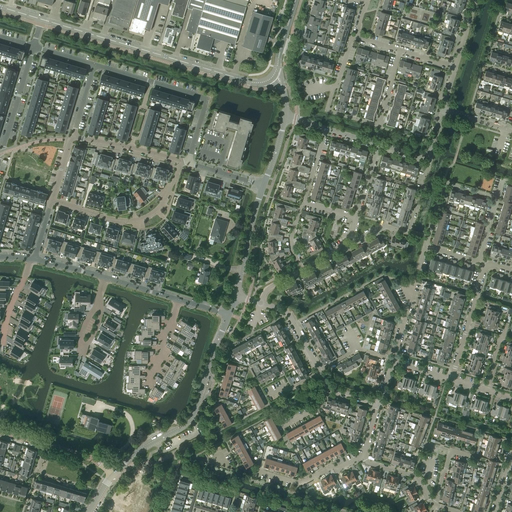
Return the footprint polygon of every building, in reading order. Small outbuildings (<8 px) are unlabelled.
[(72,13),(75,3),(65,0),(64,0),(62,10),(66,11),(65,13),(67,14),(68,12),(72,13)] [(85,15),(89,3),(81,0),(77,12),(85,15)] [(97,0),(93,17),(97,18),(97,19),(100,24),(103,25),(105,19),(110,0),(97,0)] [(129,28),(136,0),(115,0),(109,22),(129,28)] [(168,4),(169,0),(137,0),(129,29),(144,34),(145,29),(150,30),(159,2),(168,4)] [(183,18),(188,0),(173,0),(173,2),(175,2),(172,14),(183,18)] [(196,33),(205,0),(190,0),(188,7),(193,9),(186,30),(196,33)] [(246,6),(226,0),(205,0),(196,32),(201,33),(196,49),(209,53),(212,44),(216,42),(217,42),(221,39),(235,43),(246,6)] [(315,0),(314,5),(325,8),(326,5),(324,4),(325,1),(322,0),(315,0)] [(463,6),(455,3),(453,7),(450,6),(449,11),(456,14),(457,11),(462,12),(462,10),(463,10),(464,8),(463,7),(463,6)] [(312,12),(321,15),(322,11),(324,12),(325,8),(314,5),(312,12)] [(342,12),(353,15),(354,9),(344,6),(342,12)] [(262,52),(273,17),(253,11),(242,46),(262,52)] [(309,19),(321,22),(322,19),(320,18),(321,15),(312,12),(309,19)] [(342,17),(351,20),(353,15),(342,12),(344,12),(343,17),(342,17)] [(379,17),(389,20),(390,15),(381,12),(379,17)] [(448,24),(457,27),(458,25),(459,25),(459,22),(459,20),(455,19),(456,16),(448,14),(446,19),(449,20),(448,24)] [(340,22),(350,25),(351,20),(342,17),(340,22)] [(307,26),(317,28),(318,25),(320,25),(321,22),(309,19),(307,26)] [(503,32),(506,22),(501,21),(498,29),(498,31),(503,32)] [(338,27),(348,30),(350,25),(340,22),(338,27)] [(508,34),(509,32),(511,24),(506,22),(503,32),(508,34)] [(457,27),(448,24),(447,28),(444,27),(442,33),(450,35),(451,32),(455,33),(456,31),(457,31),(458,29),(457,29),(457,27)] [(305,33),(316,36),(318,32),(316,32),(317,28),(307,26),(305,33)] [(173,40),(175,36),(172,35),(174,29),(167,27),(163,39),(167,41),(167,43),(172,44),(173,41),(174,40),(173,40)] [(337,33),(347,35),(348,30),(338,27),(338,28),(340,28),(338,33),(337,32),(337,33)] [(386,30),(376,27),(375,33),(384,36),(386,30)] [(401,41),(403,32),(404,31),(400,30),(401,29),(399,28),(396,39),(401,41)] [(316,36),(305,33),(303,39),(313,42),(314,39),(315,39),(316,36)] [(335,38),(345,41),(347,35),(337,33),(335,38)] [(414,36),(411,44),(416,45),(419,37),(420,35),(414,33),(414,36)] [(438,44),(451,48),(451,46),(452,46),(453,44),(452,43),(453,41),(449,40),(449,37),(442,35),(440,40),(438,44)] [(424,39),(422,47),(427,48),(430,37),(425,36),(424,39)] [(334,43),(344,46),(345,41),(335,38),(334,43)] [(344,46),(334,43),(332,48),(342,51),(344,46)] [(451,48),(438,44),(439,44),(436,55),(443,57),(445,53),(449,54),(450,52),(451,50),(450,50),(451,48)] [(362,61),(366,50),(358,48),(355,57),(359,59),(359,60),(362,61)] [(20,49),(17,59),(22,60),(25,51),(20,49)] [(366,50),(362,61),(366,62),(366,61),(371,62),(374,52),(366,50)] [(489,60),(494,61),(497,51),(492,50),(492,52),(491,52),(489,60)] [(494,61),(500,63),(503,53),(497,51),(494,61)] [(374,52),(371,62),(375,63),(375,65),(378,66),(381,55),(374,52)] [(305,65),(308,55),(303,53),(300,63),(305,65)] [(500,63),(505,64),(508,54),(503,53),(500,63)] [(308,55),(305,65),(310,66),(314,56),(313,56),(308,55)] [(381,55),(378,66),(381,67),(382,65),(386,67),(389,57),(381,55)] [(42,56),(39,66),(44,68),(46,61),(47,58),(42,56)] [(314,56),(310,66),(316,68),(319,57),(314,56)] [(319,57),(316,68),(321,69),(324,60),(319,58),(319,57)] [(47,58),(46,61),(44,68),(49,70),(52,62),(52,59),(47,58)] [(49,70),(55,71),(57,62),(58,61),(52,59),(52,62),(49,70)] [(324,60),(321,69),(326,71),(329,61),(324,60)] [(329,60),(329,61),(326,71),(331,72),(334,62),(329,60)] [(404,74),(408,62),(400,60),(397,70),(401,71),(400,73),(404,74)] [(63,62),(58,61),(57,62),(55,71),(60,73),(63,63),(63,62)] [(65,73),(68,64),(63,62),(63,63),(60,73),(60,72),(65,73)] [(408,62),(404,74),(407,75),(408,73),(412,74),(415,65),(408,62)] [(415,65),(412,74),(415,76),(415,77),(419,78),(422,67),(415,65)] [(5,73),(16,76),(17,71),(8,68),(6,68),(5,73)] [(348,68),(347,73),(355,76),(357,77),(358,71),(356,70),(348,68)] [(431,81),(440,84),(441,82),(442,82),(442,79),(441,79),(442,77),(438,76),(439,73),(432,71),(430,76),(432,77),(431,81)] [(483,81),(488,82),(491,72),(486,71),(483,79),(484,79),(483,81)] [(493,84),(496,74),(491,72),(488,82),(493,84)] [(14,82),(16,76),(5,73),(3,78),(14,82)] [(345,79),(353,81),(355,82),(357,77),(355,76),(347,73),(345,79)] [(103,74),(100,84),(105,86),(108,76),(103,74)] [(496,74),(493,84),(499,85),(501,75),(496,74)] [(504,87),(504,85),(507,77),(501,75),(499,85),(504,87)] [(110,88),(113,77),(108,76),(105,86),(110,88)] [(119,79),(113,77),(110,88),(116,89),(119,79)] [(370,82),(385,87),(385,86),(385,85),(385,84),(384,84),(384,83),(386,79),(377,77),(375,83),(370,81),(370,82)] [(12,87),(14,82),(3,78),(1,83),(12,87)] [(38,78),(36,84),(46,87),(47,81),(38,78)] [(121,91),(124,80),(119,79),(116,89),(121,91)] [(126,91),(129,82),(124,80),(121,91),(121,90),(126,91)] [(440,84),(431,81),(430,85),(428,84),(426,90),(433,92),(434,89),(438,90),(439,88),(440,88),(440,86),(440,85),(440,84)] [(382,93),(382,89),(383,89),(384,89),(384,88),(385,88),(385,87),(370,82),(370,83),(375,85),(373,91),(382,93)] [(11,92),(12,87),(1,83),(1,84),(3,84),(2,89),(11,92)] [(398,83),(398,87),(397,87),(396,88),(395,89),(395,90),(410,94),(410,93),(405,92),(407,86),(398,83)] [(67,91),(76,93),(78,88),(68,85),(67,91)] [(150,98),(156,100),(158,91),(153,89),(150,98)] [(410,94),(395,90),(395,91),(395,92),(395,93),(396,93),(394,97),(403,100),(405,94),(409,95),(410,94)] [(366,96),(381,101),(381,100),(381,99),(381,98),(380,97),(382,93),(373,91),(371,96),(366,95),(366,96)] [(425,102),(434,105),(434,103),(435,103),(436,100),(435,100),(436,98),(432,97),(432,94),(425,92),(423,97),(426,98),(425,102)] [(0,99),(8,102),(9,97),(0,94),(0,99)] [(171,106),(176,107),(179,97),(174,95),(171,106)] [(378,107),(378,103),(379,103),(380,102),(381,101),(366,96),(366,97),(371,98),(369,104),(378,107)] [(176,107),(181,109),(185,98),(179,97),(176,107)] [(391,103),(406,108),(406,107),(401,105),(403,100),(394,97),(394,101),(393,101),(392,102),(391,102),(391,103)] [(106,106),(107,101),(98,98),(97,103),(106,106)] [(185,98),(181,109),(187,110),(190,100),(185,98)] [(187,110),(192,112),(195,102),(190,100),(187,110)] [(482,102),(479,111),(484,113),(487,104),(488,102),(483,100),(482,102)] [(479,111),(482,102),(477,101),(474,110),(479,111)] [(434,105),(425,102),(424,106),(421,105),(419,111),(427,113),(428,110),(432,111),(433,109),(434,107),(433,106),(434,105)] [(135,111),(136,106),(127,103),(125,109),(135,111)] [(406,108),(391,103),(391,104),(391,105),(391,106),(392,107),(390,111),(399,113),(400,107),(405,109),(406,108)] [(362,109),(362,110),(377,114),(377,113),(377,112),(376,111),(377,107),(378,107),(369,104),(367,110),(362,109)] [(148,114),(157,117),(159,111),(150,109),(148,114)] [(503,109),(500,118),(505,119),(508,110),(503,109)] [(227,164),(238,167),(238,165),(240,166),(240,165),(238,165),(240,158),(242,159),(242,158),(240,158),(242,151),(244,151),(244,152),(245,151),(244,151),(242,151),(245,144),(246,144),(247,144),(246,144),(245,143),(247,136),(248,137),(249,137),(249,136),(249,137),(247,136),(249,129),(251,130),(251,129),(249,129),(251,122),(253,123),(253,122),(251,122),(252,120),(219,110),(219,112),(217,111),(212,126),(214,127),(214,129),(225,132),(225,130),(230,131),(231,127),(237,129),(228,159),(227,164)] [(373,121),(374,117),(375,116),(376,116),(376,115),(377,115),(377,114),(362,110),(362,111),(367,112),(365,118),(373,121)] [(387,117),(401,122),(402,121),(397,119),(399,113),(390,111),(389,115),(388,115),(388,116),(387,116),(387,117)] [(419,123),(428,126),(428,124),(429,124),(430,122),(429,121),(429,119),(425,118),(426,115),(419,113),(417,118),(420,119),(419,123)] [(387,120),(388,121),(386,125),(394,127),(396,121),(401,123),(401,122),(387,117),(386,117),(386,118),(386,119),(387,119),(387,120)] [(56,127),(65,130),(67,125),(58,122),(56,127)] [(428,126),(419,123),(418,127),(415,126),(413,132),(420,134),(421,131),(426,132),(426,130),(427,130),(428,128),(427,128),(428,126)] [(100,127),(90,124),(89,130),(98,132),(100,127)] [(176,127),(175,132),(184,135),(186,130),(176,127)] [(118,135),(127,138),(128,132),(119,130),(118,135)] [(298,141),(307,144),(308,139),(314,141),(315,137),(301,133),(300,136),(299,136),(298,141)] [(150,143),(151,138),(142,135),(140,140),(150,143)] [(307,144),(298,141),(296,146),(297,146),(296,149),(315,155),(315,152),(311,151),(311,150),(305,148),(307,144)] [(337,142),(334,150),(333,153),(339,154),(340,151),(342,143),(337,142)] [(179,151),(181,146),(172,143),(170,148),(179,151)] [(72,151),(82,154),(84,149),(76,147),(75,146),(74,148),(73,151),(72,151)] [(354,158),(359,160),(363,150),(357,148),(355,156),(354,158)] [(293,157),(302,160),(303,155),(314,158),(315,155),(296,149),(295,152),(294,152),(293,157)] [(363,150),(359,160),(365,162),(366,159),(368,151),(363,150)] [(71,156),(83,160),(81,159),(82,154),(72,151),(71,156)] [(97,154),(96,158),(94,165),(103,167),(106,155),(101,154),(100,155),(97,154)] [(106,155),(103,167),(104,166),(112,168),(115,159),(111,158),(112,157),(106,155)] [(83,160),(71,156),(69,162),(81,165),(83,160)] [(385,167),(388,157),(383,156),(380,166),(385,167)] [(302,160),(293,157),(291,162),(292,162),(291,165),(309,171),(310,168),(306,167),(306,166),(300,165),(302,160)] [(388,157),(385,167),(390,169),(391,166),(393,159),(388,157)] [(122,172),(125,160),(120,158),(119,159),(116,158),(113,169),(122,172)] [(393,159),(391,166),(390,169),(395,170),(398,160),(393,159)] [(125,160),(122,172),(130,174),(133,164),(130,163),(131,161),(125,160)] [(398,160),(395,170),(400,172),(403,162),(398,160)] [(81,166),(81,165),(69,162),(70,162),(68,167),(78,170),(79,165),(81,166)] [(138,164),(135,163),(132,172),(141,174),(140,176),(144,164),(138,162),(138,164)] [(403,162),(400,172),(406,173),(409,163),(403,162)] [(409,163),(406,173),(411,175),(414,165),(409,163)] [(150,166),(144,164),(140,176),(149,178),(152,168),(149,167),(150,166)] [(288,173),(297,176),(298,171),(304,173),(304,172),(308,174),(309,171),(291,165),(290,168),(288,173)] [(414,165),(411,175),(416,176),(419,167),(419,166),(414,165)] [(159,180),(163,168),(157,166),(157,168),(154,167),(150,178),(159,180)] [(67,172),(78,176),(78,175),(76,175),(78,170),(68,167),(67,172)] [(163,168),(159,180),(160,179),(168,181),(173,173),(168,171),(168,170),(163,168)] [(67,172),(65,177),(77,181),(78,176),(67,172)] [(297,176),(288,173),(287,178),(286,181),(305,187),(305,184),(301,183),(301,182),(296,181),(297,176)] [(189,175),(186,187),(191,189),(190,192),(196,194),(200,183),(196,182),(197,178),(189,175)] [(65,177),(64,183),(75,186),(77,181),(65,177)] [(375,180),(374,183),(385,186),(387,181),(384,180),(377,178),(376,179),(375,180)] [(2,193),(8,195),(11,182),(11,183),(6,181),(2,193)] [(208,181),(205,189),(215,192),(214,196),(220,198),(222,191),(218,189),(219,185),(208,181)] [(283,189),(292,192),(294,187),(299,189),(299,188),(304,190),(305,187),(286,181),(285,184),(283,189)] [(8,195),(13,196),(16,184),(11,182),(8,195)] [(64,183),(62,188),(74,191),(75,186),(64,183)] [(374,187),(373,188),(381,190),(384,191),(385,186),(374,183),(374,186),(374,187)] [(13,196),(18,198),(21,186),(16,185),(17,184),(16,184),(13,196)] [(18,198),(23,199),(27,188),(21,186),(18,198)] [(406,192),(414,195),(415,192),(415,191),(415,189),(405,186),(405,189),(407,190),(406,192)] [(142,187),(134,193),(141,202),(147,197),(145,194),(147,193),(143,187),(142,187)] [(226,196),(232,198),(239,200),(242,191),(229,187),(226,196)] [(23,199),(28,201),(32,189),(27,188),(23,199)] [(62,188),(60,193),(72,197),(74,191),(62,188)] [(371,193),(382,196),(380,195),(381,190),(373,188),(373,190),(372,190),(371,193)] [(37,191),(32,189),(28,201),(29,201),(29,199),(34,200),(37,190),(37,191)] [(281,198),(295,202),(296,198),(291,197),(292,192),(283,189),(282,194),(282,195),(281,198)] [(42,192),(37,190),(34,200),(39,202),(38,204),(39,204),(42,192)] [(449,198),(448,201),(453,202),(454,200),(456,192),(455,192),(454,191),(451,190),(449,198)] [(414,195),(406,192),(403,191),(402,197),(404,197),(412,200),(413,198),(414,195)] [(39,204),(44,206),(48,194),(42,192),(43,192),(42,192),(39,204)] [(104,197),(89,192),(86,203),(101,207),(104,197)] [(382,196),(371,193),(373,194),(372,197),(373,197),(372,199),(382,202),(384,197),(382,196)] [(462,193),(459,201),(458,204),(464,206),(464,203),(467,195),(465,195),(465,194),(462,193)] [(132,205),(130,197),(126,198),(125,196),(116,197),(118,209),(127,208),(126,205),(131,205),(132,205)] [(179,197),(176,205),(189,209),(191,202),(194,203),(195,199),(189,197),(188,200),(179,197)] [(370,204),(379,206),(381,207),(382,202),(372,199),(372,201),(371,201),(370,204)] [(511,206),(511,202),(503,200),(504,201),(503,206),(511,208),(511,206)] [(0,203),(0,208),(8,211),(10,205),(0,203)] [(275,211),(284,213),(285,209),(291,210),(292,207),(278,203),(277,206),(276,205),(275,211)] [(379,206),(370,204),(369,207),(370,208),(369,209),(380,212),(381,210),(378,209),(379,206)] [(58,210),(55,219),(66,222),(65,225),(68,226),(70,219),(67,218),(69,214),(64,213),(65,212),(58,210)] [(172,219),(185,223),(187,216),(190,217),(191,213),(184,211),(183,214),(174,211),(172,219)] [(273,219),(287,223),(288,220),(283,218),(284,213),(275,211),(273,216),(274,216),(273,219)] [(309,224),(318,226),(320,221),(319,221),(320,218),(306,214),(305,218),(311,219),(309,224)] [(78,227),(83,229),(85,220),(75,217),(72,225),(73,226),(73,228),(77,229),(78,227)] [(406,220),(398,218),(396,218),(395,220),(397,221),(397,223),(400,224),(405,226),(406,223),(406,222),(406,220)] [(216,219),(211,234),(210,239),(221,242),(224,233),(223,233),(226,222),(216,219)] [(270,227),(279,229),(281,225),(286,226),(287,223),(273,219),(272,222),(270,227)] [(25,226),(36,230),(38,225),(26,221),(25,226)] [(91,222),(89,230),(99,233),(102,225),(91,222)] [(171,240),(177,234),(167,223),(161,229),(171,240)] [(301,236),(315,234),(316,231),(317,232),(318,226),(309,224),(308,229),(303,227),(302,230),(302,231),(301,236)] [(25,232),(35,234),(36,230),(25,226),(27,227),(25,232)] [(108,227),(105,235),(106,236),(105,238),(109,239),(110,237),(116,238),(115,240),(118,241),(120,234),(117,234),(118,230),(108,227)] [(268,237),(282,238),(283,236),(278,234),(279,229),(270,227),(269,232),(268,237)] [(481,234),(473,232),(471,231),(469,236),(472,237),(479,239),(481,234)] [(134,245),(137,239),(134,238),(135,235),(131,234),(128,233),(124,232),(124,233),(123,232),(122,236),(123,236),(122,239),(123,240),(122,241),(127,242),(127,241),(132,243),(132,245),(134,245)] [(182,232),(179,235),(184,240),(187,236),(182,232)] [(146,236),(147,242),(144,243),(144,242),(143,243),(144,243),(144,246),(141,246),(140,246),(140,247),(141,247),(142,251),(141,251),(142,251),(146,250),(146,251),(146,252),(146,251),(162,248),(162,247),(160,239),(160,238),(159,239),(157,239),(155,233),(152,234),(152,233),(148,234),(148,235),(146,235),(145,235),(146,236)] [(315,234),(301,236),(303,241),(304,244),(309,242),(312,246),(320,242),(318,237),(317,237),(315,234)] [(403,246),(405,239),(396,236),(396,239),(392,238),(390,245),(397,246),(397,244),(403,246)] [(268,241),(268,247),(278,246),(281,245),(280,241),(283,241),(282,238),(268,237),(268,241)] [(372,240),(377,249),(382,246),(382,247),(385,245),(381,238),(379,240),(378,237),(372,240)] [(52,251),(55,240),(46,238),(44,246),(47,247),(46,249),(52,251)] [(55,240),(52,251),(58,252),(58,251),(61,252),(64,241),(63,243),(55,240)] [(365,247),(369,254),(372,252),(377,249),(372,240),(367,243),(368,245),(365,247)] [(64,241),(61,252),(64,252),(63,254),(69,256),(73,244),(64,241)] [(320,242),(312,246),(314,250),(309,253),(311,256),(324,249),(322,246),(323,246),(320,242)] [(78,257),(81,246),(73,244),(69,256),(75,257),(75,256),(78,257)] [(498,247),(495,255),(498,256),(499,256),(501,256),(504,245),(501,244),(500,247),(498,247)] [(81,246),(78,257),(81,258),(80,259),(86,261),(90,249),(81,246)] [(278,246),(268,247),(269,252),(270,252),(270,257),(284,253),(284,250),(278,250),(278,246)] [(356,249),(361,258),(366,255),(367,255),(369,254),(365,247),(363,248),(362,246),(356,249)] [(95,262),(98,251),(90,249),(86,261),(92,262),(92,261),(95,262)] [(350,256),(353,262),(356,261),(356,260),(361,258),(356,249),(351,252),(352,254),(350,256)] [(98,251),(95,262),(98,263),(97,264),(103,266),(107,254),(98,251)] [(284,253),(270,257),(273,261),(272,261),(274,266),(282,261),(280,257),(285,255),(284,253)] [(112,267),(115,256),(107,254),(103,266),(109,267),(109,266),(112,267)] [(341,258),(345,266),(350,264),(351,264),(353,262),(350,256),(347,257),(346,255),(341,258)] [(431,258),(428,267),(435,269),(435,271),(439,257),(440,256),(437,255),(436,259),(435,259),(435,260),(434,259),(431,258)] [(115,256),(112,267),(115,268),(114,269),(120,271),(123,261),(115,258),(115,256)] [(442,257),(439,257),(435,271),(442,274),(445,263),(441,261),(442,257)] [(345,266),(341,258),(335,261),(337,263),(334,264),(338,271),(339,273),(342,271),(340,269),(345,266)] [(443,272),(449,274),(453,261),(450,260),(449,264),(445,263),(442,274),(443,272)] [(129,272),(131,263),(123,261),(120,271),(126,273),(126,271),(129,272)] [(282,261),(274,266),(277,270),(279,273),(292,266),(290,263),(285,266),(282,261)] [(453,261),(449,274),(449,276),(456,278),(459,267),(452,265),(453,261)] [(137,276),(140,266),(131,263),(129,272),(132,273),(131,274),(137,276)] [(198,282),(198,281),(206,283),(209,272),(207,271),(208,264),(203,263),(201,269),(202,269),(199,278),(195,276),(194,281),(198,282)] [(325,266),(330,275),(335,272),(338,271),(334,264),(332,265),(330,263),(325,266)] [(463,268),(459,267),(456,278),(462,280),(467,265),(464,264),(463,268)] [(470,266),(467,265),(462,280),(463,280),(463,278),(470,280),(473,271),(469,270),(470,266)] [(146,277),(149,266),(148,268),(140,266),(137,276),(142,278),(143,276),(146,277)] [(149,266),(146,277),(149,278),(148,279),(154,281),(157,269),(149,266)] [(318,273),(322,280),(325,278),(325,277),(330,275),(325,266),(320,269),(321,271),(318,273)] [(157,269),(154,281),(159,283),(160,281),(163,282),(166,271),(157,269)] [(309,275),(314,283),(319,281),(322,280),(318,273),(316,274),(314,272),(309,275)] [(496,288),(500,275),(497,274),(496,278),(491,276),(489,285),(496,288)] [(314,283),(309,275),(304,278),(305,280),(302,281),(306,288),(309,287),(309,286),(314,283)] [(500,275),(496,288),(503,290),(505,281),(501,279),(503,275),(500,275)] [(380,288),(387,284),(384,279),(384,280),(382,277),(374,281),(376,284),(377,283),(380,288)] [(505,281),(503,290),(510,292),(511,283),(511,278),(510,282),(505,281)] [(0,289),(6,290),(6,287),(9,287),(9,281),(0,280),(0,289)] [(33,282),(29,287),(31,288),(32,289),(31,291),(39,296),(41,294),(39,293),(42,288),(33,282)] [(289,295),(291,294),(292,296),(298,293),(298,292),(303,289),(300,283),(297,284),(296,282),(287,287),(289,289),(286,291),(289,295)] [(427,283),(426,286),(424,286),(422,291),(433,294),(435,289),(432,288),(433,285),(427,283)] [(387,284),(380,288),(383,293),(390,289),(387,284)] [(390,289),(383,293),(385,297),(392,294),(390,289)] [(29,294),(26,299),(27,300),(36,305),(34,304),(39,296),(31,291),(29,294)] [(358,293),(362,300),(367,298),(363,291),(358,293)] [(421,296),(432,300),(433,294),(422,291),(421,296)] [(75,292),(75,305),(86,305),(86,303),(89,304),(89,302),(90,302),(89,302),(89,296),(87,296),(87,295),(80,295),(80,296),(80,292),(79,292),(75,292)] [(354,296),(358,303),(362,300),(358,293),(354,296)] [(452,300),(463,303),(464,298),(465,295),(457,293),(457,295),(454,295),(452,300)] [(392,294),(385,297),(388,302),(395,298),(392,294)] [(349,298),(353,305),(358,303),(354,296),(349,298)] [(417,298),(416,301),(430,305),(432,300),(421,296),(420,299),(417,298)] [(344,301),(348,308),(353,305),(349,298),(344,301)] [(395,298),(388,302),(390,307),(397,303),(395,298)] [(27,300),(24,305),(25,306),(27,307),(25,309),(34,314),(35,311),(33,310),(36,305),(27,300),(26,299),(27,300)] [(111,299),(107,306),(109,307),(108,308),(119,316),(122,312),(120,311),(123,307),(111,299)] [(463,303),(452,300),(450,305),(461,308),(463,303)] [(339,303),(343,311),(348,308),(344,301),(339,303)] [(416,301),(416,303),(419,304),(418,307),(426,309),(429,310),(430,305),(416,301)] [(335,306),(339,313),(343,311),(339,303),(335,306)] [(397,303),(390,307),(393,312),(400,308),(397,303)] [(449,310),(460,313),(461,308),(450,305),(449,310)] [(330,309),(334,316),(339,313),(335,306),(330,309)] [(416,312),(427,315),(428,313),(425,312),(426,309),(418,307),(416,312)] [(485,314),(485,316),(492,318),(495,307),(493,307),(492,310),(487,308),(485,314)] [(495,307),(492,318),(497,320),(498,317),(500,318),(501,312),(496,311),(497,308),(495,307)] [(23,313),(21,317),(22,317),(32,324),(32,323),(29,322),(34,314),(25,309),(24,312),(24,311),(23,313)] [(334,316),(330,309),(325,311),(329,318),(334,316)] [(460,313),(449,310),(448,313),(451,313),(450,316),(458,319),(460,313)] [(64,317),(64,321),(69,321),(69,327),(77,327),(77,322),(78,322),(79,313),(76,313),(77,311),(74,311),(69,311),(69,313),(65,313),(65,317),(64,317)] [(427,315),(416,312),(415,317),(423,320),(426,320),(427,315)] [(313,314),(307,318),(308,320),(305,322),(308,327),(315,323),(317,322),(313,314)] [(147,325),(159,325),(160,320),(165,320),(165,316),(160,316),(160,315),(152,315),(152,319),(147,319),(147,325)] [(484,319),(482,325),(487,326),(487,329),(488,329),(492,318),(485,316),(484,319)] [(21,319),(19,323),(20,324),(22,325),(20,327),(28,332),(30,329),(29,328),(32,324),(22,317),(21,317),(20,317),(22,318),(21,319)] [(112,318),(110,321),(107,319),(104,324),(108,327),(107,328),(108,328),(109,328),(114,331),(116,327),(120,328),(121,324),(112,318)] [(492,318),(488,329),(490,330),(491,327),(496,329),(498,323),(496,323),(497,320),(492,318)] [(383,319),(382,324),(392,328),(394,322),(386,320),(383,319)] [(415,325),(425,328),(427,322),(424,322),(416,319),(415,325)] [(181,331),(191,338),(194,333),(190,331),(192,326),(186,322),(186,323),(181,321),(179,324),(184,327),(181,331)] [(273,332),(275,330),(282,327),(279,321),(270,326),(273,332)] [(457,324),(446,321),(444,326),(447,327),(455,329),(457,324)] [(315,323),(308,327),(310,332),(317,328),(315,323)] [(380,330),(391,333),(392,328),(382,324),(380,330)] [(159,330),(159,325),(147,325),(147,330),(142,329),(142,335),(151,335),(154,335),(154,329),(159,330)] [(413,330),(424,333),(425,328),(415,325),(413,330)] [(313,337),(323,331),(320,326),(317,328),(310,332),(313,337)] [(17,332),(15,335),(16,335),(25,341),(25,340),(24,340),(28,332),(20,327),(19,329),(17,332)] [(285,332),(282,327),(275,330),(278,335),(285,332)] [(444,333),(455,336),(456,331),(448,329),(445,328),(444,333)] [(377,329),(376,334),(379,335),(389,338),(391,333),(380,330),(377,329)] [(424,333),(413,330),(412,335),(422,338),(424,333)] [(478,340),(482,342),(486,331),(484,330),(483,333),(478,331),(476,337),(478,338),(478,340)] [(171,337),(175,340),(182,344),(184,340),(188,343),(191,338),(181,331),(177,337),(173,334),(171,337)] [(323,331),(313,337),(315,341),(325,336),(323,331)] [(486,331),(482,342),(487,343),(488,341),(490,341),(492,336),(490,335),(490,332),(486,331)] [(112,339),(101,332),(97,339),(104,343),(102,347),(108,350),(110,347),(108,346),(112,339)] [(288,337),(285,332),(278,335),(275,337),(278,342),(281,340),(288,337)] [(455,336),(444,333),(442,338),(445,339),(453,342),(455,336)] [(256,336),(260,343),(261,346),(266,344),(261,334),(256,336)] [(15,338),(13,341),(14,341),(16,343),(15,345),(24,351),(25,351),(23,350),(25,347),(22,345),(25,341),(16,335),(15,335),(16,335),(17,336),(15,338)] [(151,335),(142,335),(139,335),(139,340),(143,341),(143,345),(156,345),(156,341),(153,341),(153,337),(151,337),(151,335)] [(377,340),(380,341),(388,343),(389,338),(379,335),(377,340)] [(410,340),(421,343),(422,338),(412,335),(410,340)] [(260,343),(256,336),(251,339),(255,346),(260,343)] [(318,346),(328,341),(325,336),(315,341),(318,346)] [(290,342),(288,337),(281,340),(283,346),(290,342)] [(59,338),(59,344),(60,344),(60,347),(63,348),(63,352),(70,352),(70,348),(74,348),(74,343),(73,343),(73,340),(69,340),(70,338),(59,338)] [(246,341),(250,349),(255,346),(251,339),(246,341)] [(187,347),(182,344),(175,340),(172,345),(168,342),(166,346),(177,353),(180,349),(184,352),(187,347)] [(421,343),(410,340),(408,345),(420,349),(419,348),(420,346),(417,345),(418,343),(421,343)] [(479,353),(482,342),(478,340),(477,343),(475,342),(473,348),(478,349),(477,352),(479,353)] [(250,349),(246,341),(242,344),(246,351),(250,349)] [(328,341),(318,346),(320,351),(330,345),(328,341)] [(482,342),(479,353),(481,353),(482,350),(487,352),(489,346),(487,346),(487,343),(482,342)] [(237,347),(241,354),(246,351),(242,344),(237,347)] [(288,353),(295,350),(292,344),(285,348),(288,353)] [(451,347),(441,344),(440,346),(443,347),(442,350),(450,352),(451,347)] [(11,350),(10,353),(20,359),(24,351),(15,345),(13,347),(11,350)] [(330,345),(320,351),(323,356),(333,350),(330,345)] [(420,349),(408,345),(407,351),(410,352),(409,354),(415,356),(416,353),(415,353),(416,350),(419,351),(420,349)] [(241,354),(237,347),(232,349),(237,359),(242,356),(241,354)] [(92,353),(90,355),(101,362),(103,358),(106,360),(108,357),(107,357),(109,353),(103,350),(101,353),(99,352),(94,349),(94,350),(93,349),(91,352),(92,353)] [(438,352),(438,354),(448,357),(450,352),(442,350),(439,349),(438,352)] [(295,350),(288,353),(290,358),(297,355),(295,350)] [(333,350),(323,356),(326,361),(329,359),(330,361),(337,358),(333,350)] [(153,351),(134,351),(134,359),(141,359),(141,363),(148,363),(148,355),(153,355),(153,351)] [(476,364),(479,353),(477,352),(477,355),(471,353),(470,359),(472,359),(471,362),(476,364)] [(356,363),(362,359),(359,353),(353,357),(341,364),(341,363),(337,365),(340,371),(343,369),(345,372),(358,365),(356,363)] [(479,353),(476,364),(481,365),(482,362),(484,363),(485,357),(480,356),(481,353),(479,353)] [(508,366),(511,355),(507,353),(506,356),(504,355),(502,361),(507,362),(506,365),(508,366)] [(60,357),(60,365),(72,365),(73,360),(71,360),(71,357),(68,357),(68,355),(62,354),(62,357),(60,357)] [(363,359),(363,361),(366,362),(365,365),(371,367),(368,376),(368,379),(368,380),(373,381),(374,381),(375,378),(376,378),(377,374),(378,374),(378,371),(379,366),(376,365),(378,359),(368,356),(368,355),(365,354),(364,356),(363,359)] [(448,357),(438,354),(436,359),(438,359),(437,363),(443,364),(444,362),(447,362),(448,357)] [(297,355),(290,358),(293,363),(300,360),(297,355)] [(172,363),(181,369),(185,363),(175,357),(172,363)] [(300,360),(293,363),(296,368),(303,365),(300,360)] [(85,361),(79,372),(87,377),(90,372),(99,378),(103,372),(100,371),(101,369),(89,361),(88,363),(85,361)] [(473,375),(476,364),(471,362),(470,365),(468,364),(467,370),(472,371),(471,374),(473,375)] [(165,364),(164,366),(168,369),(179,375),(182,369),(181,369),(172,363),(169,367),(165,364)] [(476,364),(473,375),(475,375),(475,372),(481,374),(482,368),(480,368),(481,365),(476,364)] [(129,375),(140,375),(140,370),(145,370),(145,365),(132,365),(132,370),(129,370),(129,375)] [(271,368),(275,375),(280,373),(276,365),(271,368)] [(303,365),(296,368),(293,370),(296,375),(305,370),(303,365)] [(164,366),(163,367),(167,370),(165,374),(176,380),(179,375),(168,369),(164,366)] [(509,378),(511,367),(510,366),(509,369),(504,367),(502,373),(504,374),(504,376),(509,378)] [(275,375),(271,368),(267,371),(271,378),(275,375)] [(305,370),(296,375),(299,380),(308,375),(305,370)] [(262,373),(266,380),(271,378),(267,371),(262,373)] [(266,380),(262,373),(257,376),(261,383),(266,380)] [(155,380),(162,384),(166,387),(168,383),(173,385),(176,380),(165,374),(162,379),(158,376),(155,380)] [(407,387),(410,378),(404,376),(402,382),(399,381),(398,387),(402,388),(402,386),(407,387)] [(509,378),(504,376),(503,379),(501,378),(499,384),(504,385),(503,388),(505,389),(509,378)] [(410,378),(407,387),(411,389),(411,391),(415,392),(417,386),(414,385),(416,380),(410,378)] [(140,383),(129,382),(127,382),(127,388),(132,388),(132,393),(135,393),(135,394),(145,394),(145,388),(140,388),(140,383)] [(428,394),(431,384),(425,382),(423,388),(420,387),(419,393),(423,394),(424,392),(428,394)] [(163,392),(166,387),(162,384),(159,389),(155,386),(149,396),(153,399),(156,395),(159,398),(163,392)] [(431,384),(428,394),(427,396),(432,397),(436,398),(438,392),(435,391),(437,386),(431,384)] [(250,395),(257,391),(254,386),(247,390),(250,395)] [(252,399),(260,395),(257,391),(250,395),(252,399)] [(457,406),(458,403),(461,393),(455,391),(453,397),(450,396),(447,396),(445,402),(449,403),(449,402),(453,403),(452,405),(457,406)] [(461,393),(458,403),(462,404),(462,406),(465,407),(464,410),(467,411),(467,410),(469,404),(469,402),(468,401),(465,400),(466,395),(461,393)] [(255,404),(262,400),(260,395),(252,399),(255,404)] [(469,404),(467,410),(469,411),(469,408),(474,409),(474,408),(479,409),(482,399),(476,397),(474,403),(471,402),(470,405),(469,404)] [(330,410),(333,399),(328,398),(326,402),(324,401),(322,408),(330,410)] [(338,401),(333,399),(330,410),(335,412),(338,401)] [(482,399),(479,409),(483,410),(483,412),(487,413),(489,407),(486,407),(488,401),(482,399)] [(262,400),(255,404),(257,409),(265,405),(262,400)] [(338,401),(335,411),(340,413),(343,402),(338,401)] [(343,402),(340,413),(345,415),(346,412),(349,404),(343,402)] [(217,412),(224,408),(221,403),(214,407),(217,412)] [(357,412),(365,415),(367,409),(366,409),(367,406),(357,403),(356,406),(359,407),(357,412)] [(495,414),(500,415),(503,406),(497,404),(495,409),(492,409),(490,414),(495,416),(495,414)] [(388,410),(399,413),(399,411),(397,410),(398,407),(390,405),(388,410)] [(509,407),(503,406),(500,415),(499,418),(503,420),(504,418),(508,420),(510,414),(507,413),(509,407)] [(224,408),(217,412),(219,417),(226,413),(224,408)] [(387,415),(397,418),(399,413),(388,410),(387,415)] [(226,413),(219,417),(222,422),(229,418),(226,413)] [(315,418),(319,425),(324,422),(320,415),(315,418)] [(387,415),(385,421),(393,423),(396,424),(397,419),(395,418),(387,415)] [(419,420),(428,423),(430,418),(421,415),(419,420)] [(110,431),(111,425),(98,421),(99,418),(91,416),(87,428),(95,430),(96,427),(110,431)] [(266,425),(274,421),(271,417),(264,421),(266,425)] [(229,418),(222,422),(224,427),(232,423),(229,418)] [(310,420),(314,428),(319,425),(315,418),(310,420)] [(306,423),(310,430),(314,428),(310,420),(306,423)] [(269,430),(276,426),(274,421),(266,425),(269,430)] [(384,426),(392,428),(394,429),(396,424),(393,423),(385,421),(384,426)] [(440,433),(443,424),(438,422),(436,428),(435,427),(433,433),(436,434),(437,434),(438,434),(439,432),(440,433)] [(301,425),(305,433),(310,430),(306,423),(301,425)] [(415,424),(413,428),(416,429),(424,432),(426,428),(418,425),(415,424)] [(443,424),(440,433),(440,435),(445,437),(448,425),(443,424)] [(296,428),(300,435),(305,433),(301,425),(296,428)] [(453,427),(448,425),(445,437),(449,438),(453,427)] [(271,435),(279,431),(276,426),(269,430),(271,435)] [(291,430),(295,438),(300,435),(296,428),(291,430)] [(295,438),(291,430),(286,433),(290,441),(295,438)] [(378,435),(389,438),(390,433),(387,433),(387,432),(382,431),(379,430),(378,435)] [(467,431),(465,440),(464,443),(469,444),(470,441),(472,433),(469,432),(470,430),(468,430),(467,431)] [(279,431),(271,435),(274,440),(281,436),(279,431)] [(351,433),(350,438),(348,438),(347,441),(355,443),(356,440),(357,441),(359,435),(351,433)] [(233,443),(241,439),(238,434),(230,438),(233,443)] [(389,438),(378,435),(376,440),(384,443),(387,444),(389,438)] [(236,448),(243,444),(241,439),(233,443),(236,448)] [(421,442),(412,439),(411,444),(419,447),(421,442)] [(488,440),(486,445),(497,448),(499,443),(490,441),(488,440)] [(336,445),(340,452),(345,450),(341,442),(336,445)] [(243,444),(236,448),(238,453),(246,449),(248,447),(246,443),(243,444)] [(340,452),(336,445),(331,448),(335,455),(340,452)] [(486,445),(485,450),(496,453),(497,448),(486,445)] [(28,448),(26,454),(35,457),(37,450),(28,448)] [(335,455),(331,448),(326,450),(330,458),(335,455)] [(238,453),(241,458),(248,454),(246,449),(238,453)] [(330,458),(326,450),(322,453),(326,460),(330,458)] [(485,450),(484,450),(483,455),(496,459),(496,456),(495,456),(496,453),(485,450)] [(394,454),(392,462),(397,464),(399,456),(400,453),(395,452),(394,454)] [(326,460),(322,453),(317,455),(321,463),(326,460)] [(400,453),(397,464),(402,465),(405,455),(400,453)] [(24,460),(33,463),(35,457),(26,454),(24,460)] [(243,462),(251,458),(248,454),(241,458),(243,462)] [(321,463),(317,455),(312,458),(316,465),(321,463)] [(405,455),(402,465),(407,467),(410,459),(410,456),(405,455)] [(251,458),(243,462),(246,467),(253,463),(251,458)] [(316,465),(312,458),(307,460),(311,468),(316,465)] [(22,467),(31,469),(33,463),(24,460),(22,467)] [(311,468),(307,460),(302,463),(306,470),(311,468)] [(19,471),(18,472),(20,473),(26,475),(27,475),(29,476),(31,469),(22,467),(21,470),(19,471)] [(495,472),(486,469),(483,468),(482,473),(484,474),(493,477),(495,472)] [(372,480),(375,471),(369,469),(367,475),(364,474),(362,481),(368,483),(369,480),(372,480)] [(347,474),(352,483),(354,482),(356,485),(361,482),(358,475),(355,477),(352,471),(347,474)] [(375,471),(372,480),(375,481),(374,485),(380,486),(382,479),(379,478),(381,472),(375,471)] [(352,483),(347,474),(341,477),(344,483),(342,484),(345,491),(350,488),(349,485),(352,483)] [(389,489),(393,476),(387,474),(386,480),(383,479),(381,487),(389,489)] [(326,478),(331,487),(334,485),(335,488),(340,485),(337,479),(334,480),(331,475),(326,478)] [(393,476),(389,489),(398,492),(400,485),(397,484),(399,478),(393,476)] [(40,489),(43,480),(37,478),(34,487),(40,489)] [(331,487),(326,478),(321,480),(323,486),(321,487),(324,494),(329,491),(328,488),(331,487)] [(6,491),(9,482),(3,480),(0,489),(6,491)] [(43,480),(40,489),(46,491),(49,482),(43,480)] [(178,485),(189,488),(188,488),(189,483),(180,480),(178,485)] [(125,490),(127,482),(124,481),(122,487),(119,486),(118,489),(125,490)] [(9,482),(6,491),(13,492),(16,482),(15,483),(9,482)] [(19,494),(22,485),(18,484),(19,483),(16,482),(13,492),(19,494)] [(49,482),(46,491),(53,492),(55,483),(49,482)] [(55,483),(53,492),(59,494),(62,485),(55,483)] [(22,485),(19,494),(25,496),(28,487),(22,485)] [(62,485),(59,494),(65,496),(68,487),(62,485)] [(189,488),(178,485),(177,490),(186,493),(187,490),(189,491),(189,488)] [(407,495),(416,491),(413,485),(408,488),(406,485),(400,489),(402,494),(405,493),(407,495)] [(68,487),(65,496),(71,498),(74,489),(68,487)] [(202,499),(205,490),(199,488),(196,497),(202,499)] [(74,489),(71,498),(78,500),(80,491),(74,489)] [(186,493),(177,490),(175,495),(184,498),(186,493)] [(80,491),(78,500),(84,502),(86,496),(86,495),(87,493),(80,491)] [(416,491),(407,495),(408,498),(406,500),(408,505),(415,501),(413,499),(419,496),(416,491)] [(184,498),(175,495),(173,501),(183,503),(184,498)] [(443,495),(442,500),(448,501),(447,505),(450,505),(451,503),(454,504),(455,497),(443,495)] [(225,496),(222,505),(228,507),(231,497),(225,496)] [(30,505),(39,507),(41,501),(32,499),(30,505)] [(116,501),(113,511),(142,511),(144,505),(136,502),(134,507),(116,501)] [(183,503),(173,501),(172,506),(181,509),(183,503)] [(415,511),(416,511),(425,507),(422,502),(417,505),(415,502),(409,506),(412,511),(414,509),(415,511)] [(484,506),(476,503),(473,503),(470,510),(473,511),(475,511),(479,511),(480,510),(483,511),(484,506)]
